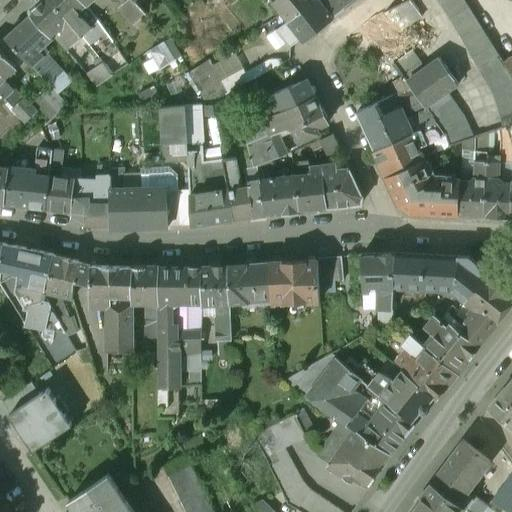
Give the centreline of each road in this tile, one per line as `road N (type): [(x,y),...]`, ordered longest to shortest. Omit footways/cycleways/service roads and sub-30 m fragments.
road 1 (residential): [(0,227),(103,245),(171,246),(380,229)]
road 2 (residential): [(382,0),(328,37),(322,59),(377,196),(380,229)]
road 3 (residential): [(511,338),(382,511)]
road 4 (residential): [(380,229),(511,247)]
